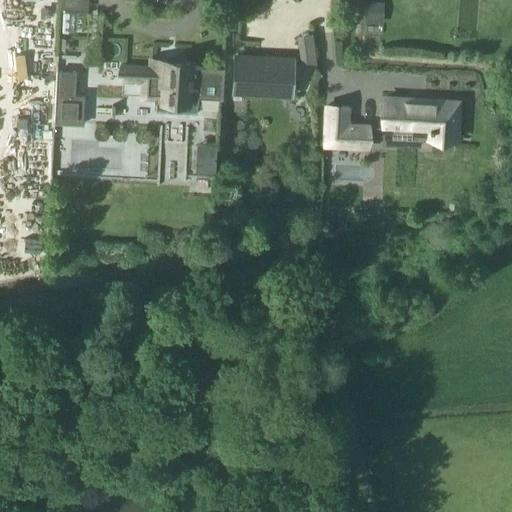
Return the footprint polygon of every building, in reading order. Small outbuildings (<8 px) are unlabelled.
[(236,55),(234,91),(291,95),(293,58),(236,55)] [(313,58),(299,59),(299,66),(316,70),(313,58)] [(123,70),(122,84),(145,85),(144,101),(155,102),(155,111),(197,114),(198,97),(221,98),(223,69),(190,67),(191,62),(178,61),(165,60),(151,59),(150,72),(123,70)] [(57,71),(54,123),(83,125),(84,95),(74,95),(75,72),(57,71)] [(431,137),(460,139),(462,100),(385,96),(384,127),(432,130),(431,137)] [(325,145),(368,147),(369,125),(347,124),(348,106),(327,105),(325,145)]
